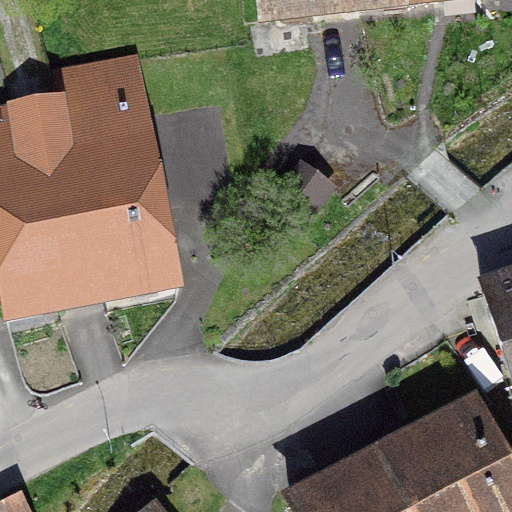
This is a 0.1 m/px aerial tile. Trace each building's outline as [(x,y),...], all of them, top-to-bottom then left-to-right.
[(468,0),(251,0),(255,34),(403,18),(404,19),(469,12),(468,0)] [(0,321),(3,338),(171,303),(131,79),(51,94),(55,116),(0,127),(0,321)] [(303,176),(278,209),(303,228),(329,196),(303,176)] [(511,287),(486,296),(511,374),(511,287)] [(511,511),(511,481),(484,422),(293,511),(511,511)]
